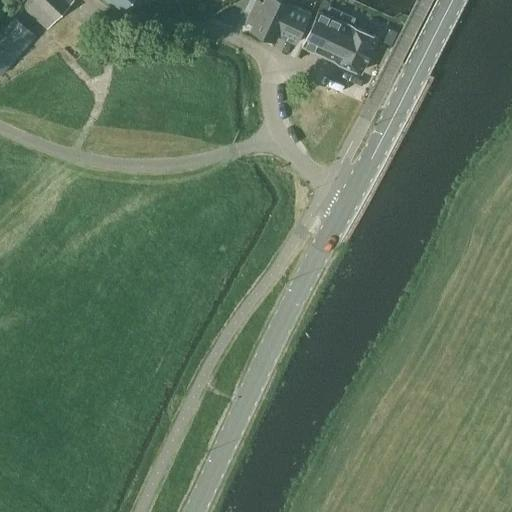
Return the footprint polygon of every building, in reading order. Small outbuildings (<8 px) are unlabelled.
[(27,0),(23,5),(47,28),(73,1),(72,0),(27,0)] [(128,0),(107,0),(118,10),(128,0)] [(261,0),(256,0),(246,21),(253,24),(251,28),(274,39),(279,29),(285,32),(284,36),(296,42),(310,12),(291,3),(285,0),(263,0),(263,1),(261,0)] [(322,0),(318,9),(326,13),(331,2),(326,0),(322,0)] [(318,9),(302,45),(361,71),(378,36),(377,35),(351,24),(354,17),(330,6),(327,13),(326,13),(318,9)] [(0,32),(0,73),(0,74),(35,35),(14,17),(0,32)]
